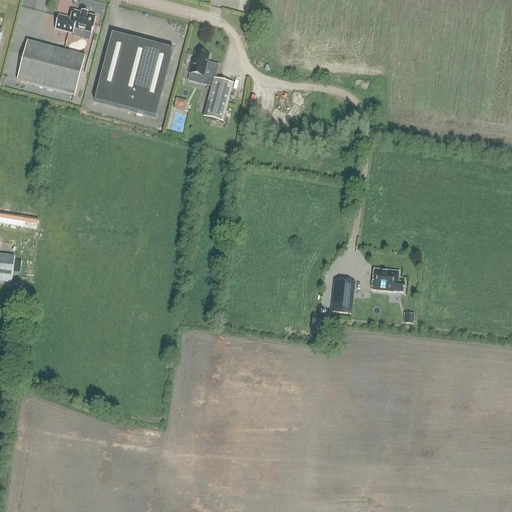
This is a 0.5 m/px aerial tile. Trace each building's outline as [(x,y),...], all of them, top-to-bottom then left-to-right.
[(73,35),(74,29),(91,34),(96,18),(87,15),(87,14),(82,12),(81,14),(73,12),(71,19),(58,16),(54,30),(73,35)] [(94,102),(156,118),(173,51),(111,35),(94,102)] [(17,81),(75,96),(85,58),(27,43),(17,81)] [(190,74),(188,80),(212,86),(214,79),(218,66),(207,63),(208,56),(195,52),(192,66),(190,65),(189,73),(190,74)] [(214,79),(212,86),(203,118),(223,123),(233,84),(214,79)] [(174,110),(185,111),(186,100),(174,99),(174,110)] [(38,220),(0,213),(0,219),(37,225),(38,220)] [(0,281),(11,283),(14,257),(0,255),(0,281)] [(374,270),(371,291),(393,293),(403,294),(404,284),(397,283),(399,273),(374,270)] [(354,283),(334,281),(331,313),(351,315),(354,283)] [(312,316),(311,326),(326,327),(327,317),(312,316)]
